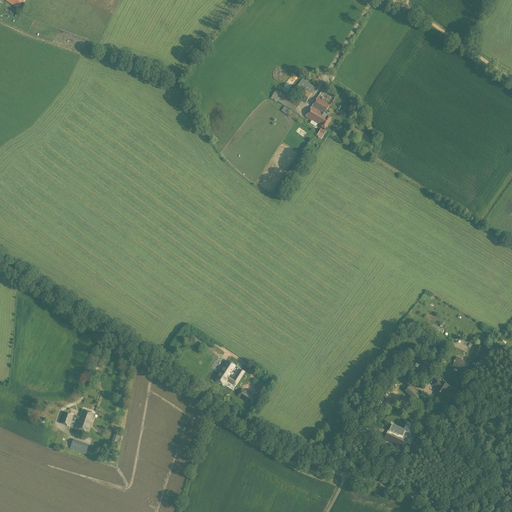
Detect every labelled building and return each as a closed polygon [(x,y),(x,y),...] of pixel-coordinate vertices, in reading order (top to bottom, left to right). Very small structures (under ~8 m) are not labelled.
[(19,9),(25,0),(5,0),(19,9)] [(306,102),(316,88),(302,79),(293,93),(306,102)] [(276,103),(279,98),(273,94),(270,99),(276,103)] [(330,105),(318,98),(306,117),(325,130),(332,118),(325,114),(330,105)] [(362,137),(364,134),(355,128),(353,132),(362,137)] [(326,135),(327,133),(321,129),(317,136),(319,137),(318,138),(321,140),(324,134),(326,135)] [(200,347),(203,342),(197,338),(194,343),(200,347)] [(479,357),(483,348),(477,345),(473,355),(479,357)] [(430,364),(433,358),(427,355),(425,359),(422,357),(421,360),(422,360),(417,370),(425,373),(427,368),(429,368),(431,364),(430,364)] [(465,374),(469,364),(461,361),(462,359),(457,357),(453,366),(460,369),(459,371),(465,374)] [(236,386),(244,372),(236,367),(227,361),(219,373),(220,374),(217,380),(224,384),(226,381),(227,382),(228,381),(229,381),(229,382),(236,386)] [(442,382),(437,379),(433,385),(439,388),(437,391),(444,395),(449,386),(442,381),(442,382)] [(414,400),(420,394),(410,385),(404,391),(414,400)] [(251,405),(256,398),(242,390),(238,396),(251,405)] [(88,433),(94,414),(82,410),(80,417),(64,412),(60,423),(70,426),(73,418),(78,419),(75,428),(88,433)] [(474,416),(475,412),(471,410),(470,414),(468,413),(466,417),(477,421),(478,418),(474,416)] [(431,429),(439,418),(432,412),(423,423),(431,429)] [(407,422),(403,430),(393,426),(391,430),(388,429),(386,434),(384,439),(404,448),(408,439),(412,441),(415,436),(411,434),(415,425),(407,422)] [(425,433),(428,430),(420,425),(418,428),(425,433)] [(86,454),(89,445),(73,439),(70,448),(86,454)] [(461,452),(463,448),(453,443),(451,447),(461,452)] [(463,457),(459,456),(458,464),(461,464),(461,462),(464,463),(463,464),(467,465),(468,458),(463,457)]
